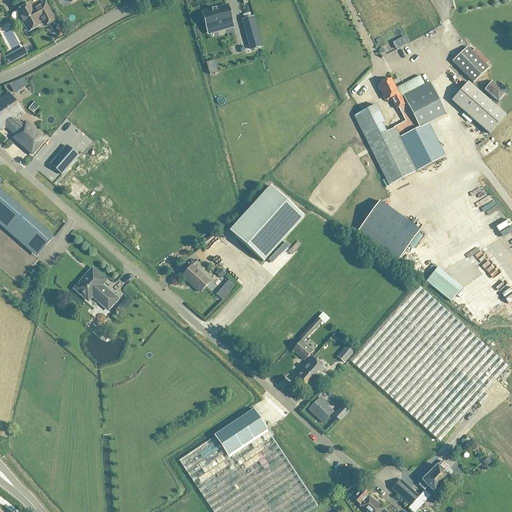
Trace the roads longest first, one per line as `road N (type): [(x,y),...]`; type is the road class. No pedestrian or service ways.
road 1 (residential): [(370,481),(0,154)]
road 2 (residential): [(145,0),(0,76)]
